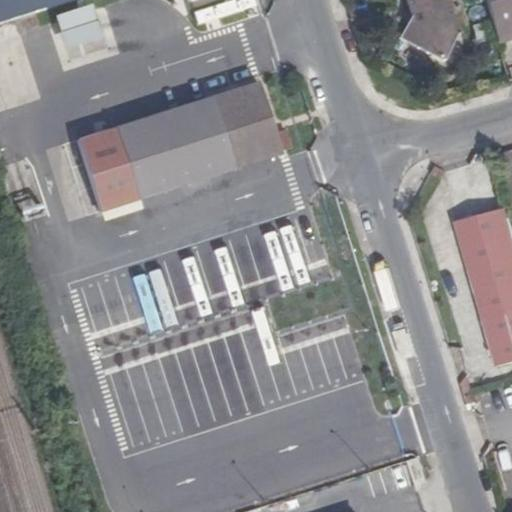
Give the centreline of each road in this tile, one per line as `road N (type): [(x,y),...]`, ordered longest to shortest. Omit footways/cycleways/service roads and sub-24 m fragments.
road 1 (unclassified): [(471,511),(356,152)]
road 2 (unclassified): [(511,110),(356,152)]
road 3 (unclassified): [(305,0),(356,152)]
